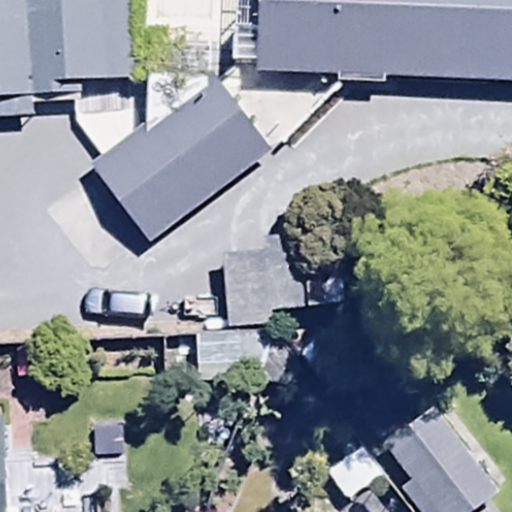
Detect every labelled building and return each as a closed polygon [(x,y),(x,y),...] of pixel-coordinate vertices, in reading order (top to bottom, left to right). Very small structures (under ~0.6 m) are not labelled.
[(128,0),(0,0),(0,120),(30,119),(30,99),(83,98),(83,85),(132,83),(128,0)] [(511,0),(234,0),(232,66),(255,66),(255,76),(333,79),(333,85),(385,87),(385,78),(511,83),(511,0)] [(259,118),(211,47),(90,129),(138,200),(259,118)] [(263,256),(222,257),(225,330),(271,328),(270,315),(341,312),(338,236),(262,239),(263,256)] [(291,337),(193,340),(195,393),(293,389),(291,337)] [(432,409),(383,448),(410,483),(399,492),(414,511),(479,511),(499,497),(432,409)] [(0,511),(116,511),(116,495),(124,495),(121,428),(89,429),(91,464),(56,466),(56,472),(7,474),(4,420),(0,420),(0,511)]
